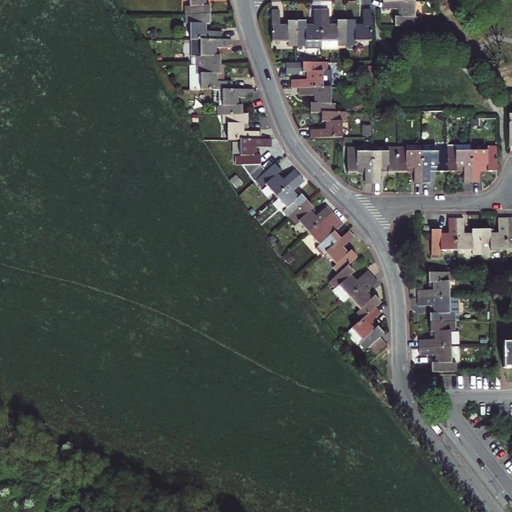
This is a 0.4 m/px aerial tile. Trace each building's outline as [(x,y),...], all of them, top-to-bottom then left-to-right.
[(189,0),(190,5),(186,5),(186,13),(212,13),(211,5),(206,5),(206,0),(189,0)] [(400,10),(400,19),(396,19),(396,27),(421,27),(421,18),(416,18),(416,2),(385,2),(385,10),(400,10)] [(313,27),(305,27),(305,22),(296,23),(297,47),(305,47),(305,43),(322,43),(321,11),(313,11),(313,27)] [(339,27),(331,27),(331,11),(321,11),(322,43),(339,43),(339,47),(346,47),(346,22),(339,22),(339,27)] [(346,22),(346,47),(355,47),(355,43),(372,43),(372,11),(364,11),(364,27),(355,27),(355,22),(346,22)] [(288,27),(280,27),(280,12),(271,12),(272,43),(288,43),(289,47),(297,47),(296,23),(288,23),(288,27)] [(212,13),(186,13),(186,22),(190,22),(191,38),(202,38),(222,38),(222,30),(207,30),(207,22),(212,21),(212,13)] [(222,38),(202,38),(203,55),(198,55),(198,63),(223,62),(223,55),(219,55),(219,47),(233,47),(233,38),(222,38)] [(223,62),(198,63),(199,72),(203,72),(203,88),(224,88),(234,88),(234,80),(219,80),(219,71),(223,71),(223,62)] [(302,71),(307,71),(307,79),(292,79),(292,88),(302,88),(323,88),(323,71),(328,70),(328,63),(322,63),(302,63),(302,71)] [(332,88),(332,70),(328,70),(323,71),(323,88),(332,88)] [(234,88),(224,88),(224,105),(220,105),(220,113),(225,113),(245,113),(245,105),(240,105),(240,97),(256,97),(255,87),(234,88)] [(332,105),(332,88),(323,88),(302,88),(302,97),(317,97),(317,105),(312,105),(312,113),(323,113),(337,113),(337,104),(332,105)] [(225,121),(229,121),(230,138),(241,138),(262,137),(262,129),(250,129),(246,129),(246,121),(250,121),(250,113),(245,113),(225,113),(225,121)] [(340,139),(343,139),(343,121),(347,121),(347,113),(337,113),(323,113),(323,121),(327,121),(327,129),(311,130),(311,139),(340,139)] [(263,154),(257,154),(257,146),(273,146),(272,137),(262,137),(241,138),(241,155),(237,155),(237,163),(263,162),(263,154)] [(499,171),(498,146),(489,146),(489,150),(473,151),(473,182),(481,182),(481,171),(481,166),(489,166),(489,171),(499,171)] [(374,183),(373,151),(356,151),(356,147),(348,147),(348,173),(356,173),(356,168),(364,168),(364,183),(374,183)] [(399,172),(399,147),(389,147),(389,151),(373,151),(374,183),(381,183),(381,172),(381,167),(390,167),(390,172),(399,172)] [(406,147),(399,147),(399,172),(406,172),(406,168),(414,167),(414,172),(414,183),(423,183),(423,151),(406,151),(406,147)] [(449,172),(448,147),(439,147),(439,151),(423,151),(423,183),(431,183),(431,172),(431,167),(439,167),(439,172),(449,172)] [(473,182),(473,151),(455,151),(455,147),(448,147),(449,172),(456,172),(456,167),(464,167),(464,182),(473,182)] [(265,183),(276,195),(300,174),(294,168),(282,178),(277,172),(280,169),(275,163),(257,180),(262,186),(265,183)] [(300,174),(276,195),(284,204),(296,194),(294,191),(305,181),(300,174)] [(288,216),(308,199),(302,193),(298,196),(296,194),(284,204),(286,206),(283,209),(288,216)] [(308,232),(332,210),(327,204),(314,215),(309,209),(313,206),(308,199),(288,216),(294,223),(297,220),(308,232)] [(324,251),(340,237),(334,231),(331,234),(326,228),(338,217),(332,210),(308,232),(319,244),(316,247),(321,253),(324,251)] [(439,234),(439,230),(431,230),(431,255),(439,255),(439,250),(457,250),(457,218),(448,218),(448,230),(448,234),(439,234)] [(457,218),(457,250),(473,250),(473,255),(482,255),(482,229),(473,229),(473,234),(465,234),(465,218),(457,218)] [(482,229),(482,255),(490,255),(490,250),(507,250),(507,219),(499,219),(499,229),(498,234),(490,234),(490,229),(482,229)] [(348,264),(356,256),(351,250),(347,253),(342,247),(354,236),(348,229),(340,237),(324,251),(335,263),(332,266),(338,273),(348,264)] [(338,273),(329,281),(334,286),(337,283),(348,296),(372,275),(367,269),(355,279),(349,273),(353,269),(348,264),(338,273)] [(457,280),(457,272),(431,272),(431,280),(436,280),(436,288),(431,288),(421,288),(421,298),(452,297),(452,280),(457,280)] [(372,275),(348,296),(359,308),(356,311),(361,317),(375,304),(380,300),(375,294),(371,298),(365,291),(369,288),(377,281),(372,275)] [(371,298),(375,294),(369,288),(365,291),(371,298)] [(432,314),(432,322),(457,322),(457,314),(452,314),(452,297),(421,298),(421,305),(432,305),(437,305),(437,314),(432,314)] [(383,330),(378,324),(374,327),(369,321),(372,318),(380,311),(375,304),(361,317),(351,326),(362,338),(359,341),(364,347),(383,330)] [(374,327),(378,324),(372,318),(369,321),(374,327)] [(422,338),(422,347),(453,347),(453,330),(457,330),(457,322),(432,322),(432,330),(437,330),(437,338),(432,338),(422,338)] [(453,347),(422,347),(422,355),(432,355),(437,355),(437,364),(432,364),(432,372),(457,372),(457,364),(453,364),(453,347)]
